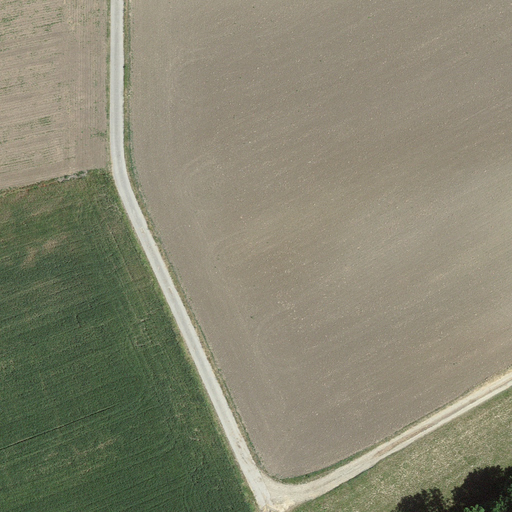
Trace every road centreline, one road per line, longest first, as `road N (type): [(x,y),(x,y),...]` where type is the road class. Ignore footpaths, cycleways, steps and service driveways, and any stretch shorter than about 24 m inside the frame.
road 1 (track): [(119,0),(120,176),(262,490),(297,499)]
road 2 (track): [(511,378),(297,499)]
